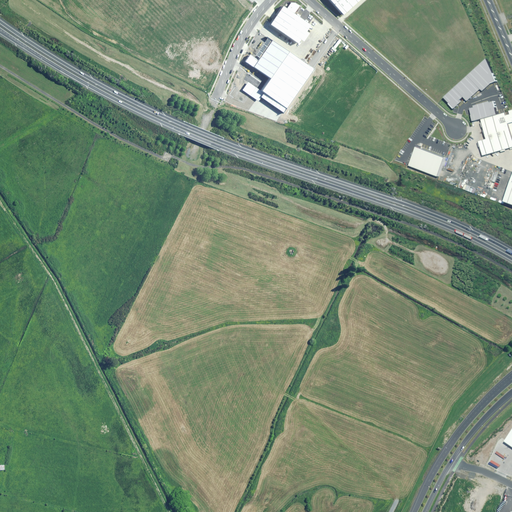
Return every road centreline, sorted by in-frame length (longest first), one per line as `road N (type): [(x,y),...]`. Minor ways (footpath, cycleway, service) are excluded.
road 1 (motorway): [(0,19),(83,75),(181,124),(419,208),(511,251)]
road 2 (motorway): [(511,259),(178,130),(0,30)]
road 3 (unclassified): [(309,0),(456,129)]
road 4 (secondary): [(414,511),(465,424),(511,377)]
road 5 (secondary): [(511,392),(462,443),(423,511)]
road 6 (unknown): [(449,180),(461,150),(457,135),(468,128),(484,152),(510,160)]
